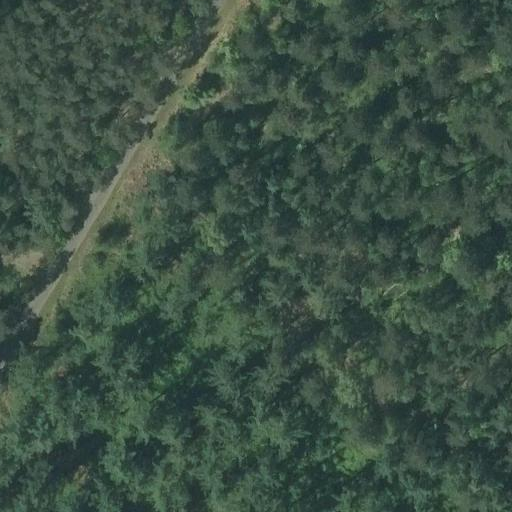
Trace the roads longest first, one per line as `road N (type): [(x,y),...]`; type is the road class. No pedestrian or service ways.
road 1 (track): [(55,273),(224,0)]
road 2 (track): [(0,428),(133,511)]
